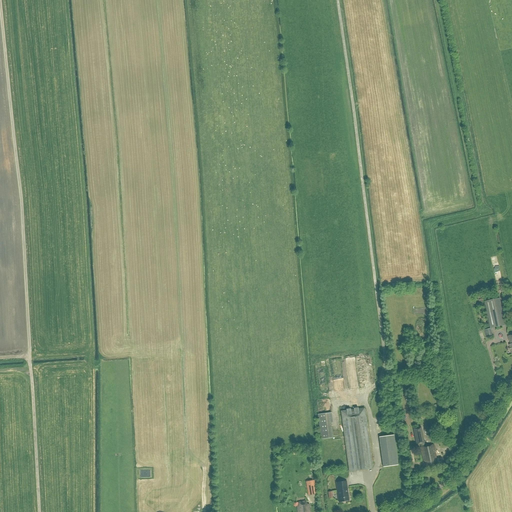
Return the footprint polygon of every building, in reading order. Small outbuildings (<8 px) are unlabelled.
[(491,328),(503,326),(498,299),(485,302),(491,328)] [(349,472),(372,469),(364,408),(358,409),(358,408),(353,409),(354,410),(350,410),(350,409),(346,409),(346,411),(341,411),(349,472)] [(317,414),(321,439),(333,438),(331,423),(333,423),(331,412),(317,414)] [(433,445),(430,445),(424,447),(424,444),(421,427),(412,429),(416,445),(420,445),(424,462),(425,461),(426,467),(443,464),(441,458),(435,459),(435,458),(436,458),(433,445)] [(392,436),(378,438),(381,467),(396,466),(392,436)] [(315,479),(306,481),(308,495),(315,494),(314,486),(315,485),(315,479)] [(346,481),(336,483),(339,502),(349,501),(346,481)] [(310,511),(309,504),(306,504),(306,501),(298,502),(298,506),(297,506),(297,511),(310,511)] [(188,511),(188,502),(178,503),(179,511),(188,511)]
